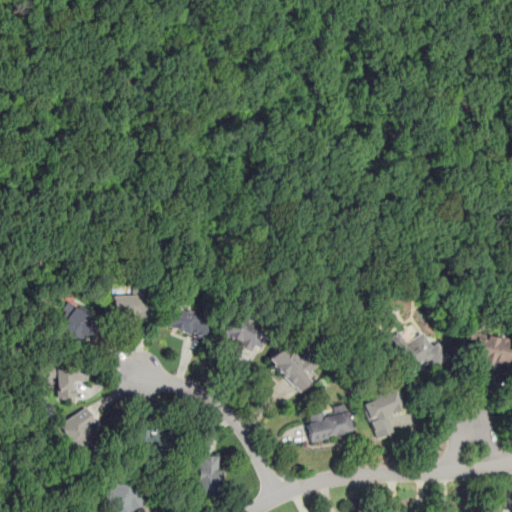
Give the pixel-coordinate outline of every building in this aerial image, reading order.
[(109,316),(145,316),(145,285),(130,285),(130,295),(109,295),(109,316)] [(208,317),(168,305),(162,326),(202,338),(208,317)] [(78,348),(95,328),(72,309),(55,329),(78,348)] [(256,354),(268,329),(229,309),(216,333),(256,354)] [(420,331),(411,337),(405,326),(385,339),(408,377),(443,356),(435,342),(429,346),(420,331)] [(508,349),(502,347),(504,339),(461,328),(455,356),(503,368),(508,349)] [(297,391),(317,371),(286,341),(266,360),(297,391)] [(54,397),(73,397),(73,381),(84,381),(84,365),(45,365),(45,376),(54,376),(54,397)] [(373,437),(391,430),(385,414),(403,407),(394,385),(359,398),(373,437)] [(95,422),(83,406),(56,425),(76,452),(95,439),(87,428),(95,422)] [(303,414),(307,440),(349,433),(344,407),(303,414)] [(166,428),(133,428),(133,453),(166,453),(166,428)] [(218,455),(194,454),(192,496),(215,497),(218,455)] [(112,511),(132,511),(131,509),(142,503),(126,473),(100,487),(112,511)]
